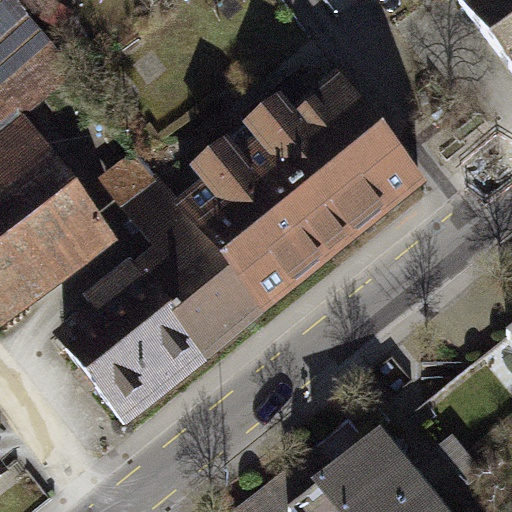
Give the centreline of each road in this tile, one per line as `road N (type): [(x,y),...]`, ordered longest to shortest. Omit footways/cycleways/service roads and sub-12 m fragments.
road 1 (tertiary): [(511,192),(120,511)]
road 2 (track): [(120,511),(74,466),(0,361)]
